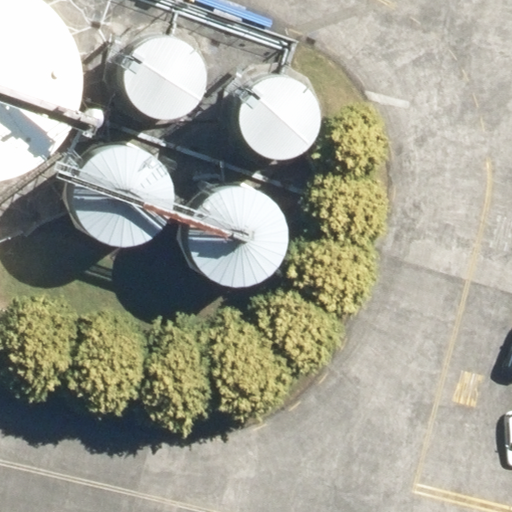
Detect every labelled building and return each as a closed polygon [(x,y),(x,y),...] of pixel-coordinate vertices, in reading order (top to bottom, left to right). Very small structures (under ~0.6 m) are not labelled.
[(0,0),(0,181),(12,179),(42,159),(63,131),(73,97),(71,62),(57,30),(33,5),(23,0),(0,0)] [(178,99),(182,89),(183,77),(181,66),(175,56),(166,48),(156,43),(142,42),(130,45),(119,52),(111,63),(107,75),(108,88),(113,100),(122,110),(133,116),(146,118),(159,115),(170,108),(178,99)] [(300,147),(304,137),(305,125),(302,114),(296,104),(288,96),(277,91),(264,90),(251,93),(240,100),(232,111),(229,123),(229,136),(234,148),(243,158),(255,164),(268,166),(281,163),(292,156),(300,147)] [(149,225),(155,212),(156,198),(153,185),(146,172),(135,163),(122,157),(106,155),(91,159),(77,168),(68,181),(63,196),(64,212),(70,227),(81,238),(95,246),(111,248),(127,245),(140,236),(149,225)] [(266,264),(271,251),(272,237),(269,223),(262,211),(251,201),(238,196),(222,194),(207,198),(194,206),(184,219),(179,235),(180,250),(186,265),(197,277),(212,284),(227,286),(243,283),(257,275),(266,264)]
